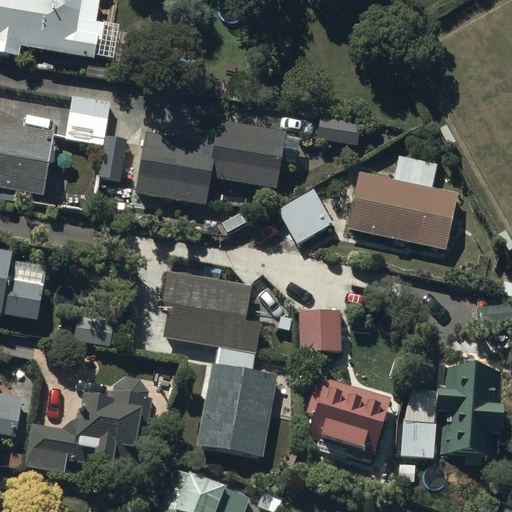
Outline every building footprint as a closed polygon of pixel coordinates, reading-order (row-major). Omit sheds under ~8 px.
[(99,0),(0,0),(0,47),(92,59),(99,0)] [(201,94),(233,100),(237,81),(205,75),(201,94)] [(107,103),(70,97),(64,136),(101,142),(102,138),(107,103)] [(357,125),(318,118),(315,136),(354,143),(357,125)] [(279,136),(216,125),(212,149),(207,177),(270,188),(279,136)] [(53,135),(0,126),(0,190),(43,198),(53,135)] [(123,141),(102,138),(101,142),(95,178),(117,181),(123,141)] [(212,149),(145,138),(135,190),(202,202),(207,177),(212,149)] [(391,184),(358,177),(346,228),(441,249),(452,199),(424,193),(430,169),(396,161),(391,184)] [(98,189),(69,183),(68,183),(64,209),(94,214),(98,189)] [(311,192),(278,211),(297,244),(330,225),(311,192)] [(50,263),(0,252),(0,317),(37,325),(50,263)] [(246,292),(164,279),(159,309),(168,310),(163,337),(249,351),(253,325),(241,323),(246,292)] [(377,293),(352,288),(347,314),(372,319),(377,293)] [(336,313),(297,314),(298,352),(337,351),(336,313)] [(117,323),(76,317),(73,342),(118,349),(117,323)] [(1,343),(0,348),(0,355),(34,362),(36,349),(1,343)] [(275,377),(211,366),(196,446),(260,458),(275,377)] [(497,372),(443,369),(438,450),(493,453),(497,372)] [(114,384),(113,390),(106,389),(106,386),(95,385),(94,392),(81,390),(75,431),(31,424),(25,466),(63,472),(65,458),(139,470),(150,398),(145,398),(146,391),(136,380),(137,379),(126,377),(114,384)] [(382,403),(316,379),(303,415),(313,418),(306,435),(363,456),(382,403)] [(0,436),(13,438),(18,403),(0,400),(0,436)] [(429,458),(433,423),(404,419),(400,455),(429,458)] [(240,511),(244,501),(172,472),(155,511),(240,511)] [(90,491),(89,493),(86,511),(129,511),(131,497),(90,491)]
